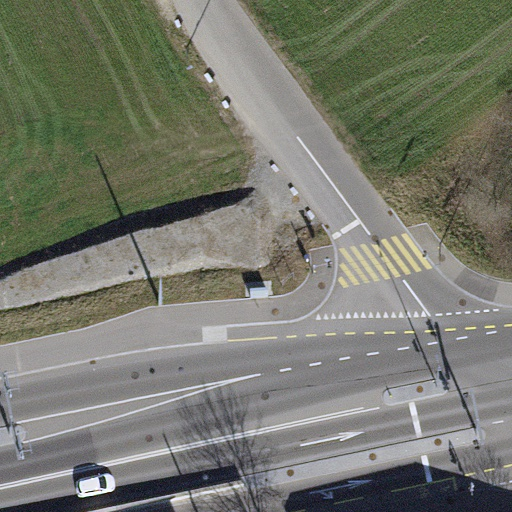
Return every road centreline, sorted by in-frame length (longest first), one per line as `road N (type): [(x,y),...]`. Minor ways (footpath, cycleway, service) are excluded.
road 1 (primary): [(491,380),(0,486)]
road 2 (primary): [(491,380),(276,356),(0,406)]
road 3 (residential): [(200,0),(388,259),(491,380)]
road 4 (primary): [(225,511),(427,465),(491,380)]
